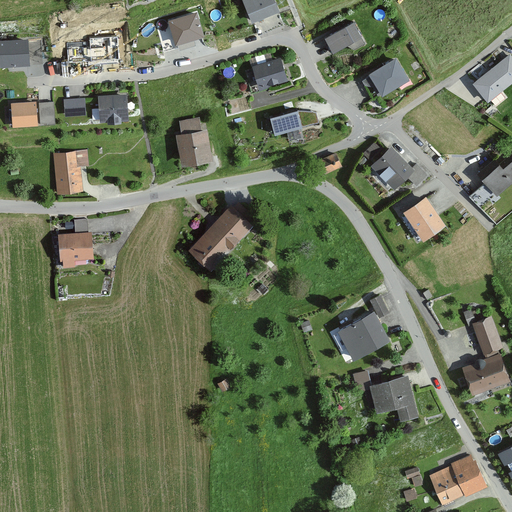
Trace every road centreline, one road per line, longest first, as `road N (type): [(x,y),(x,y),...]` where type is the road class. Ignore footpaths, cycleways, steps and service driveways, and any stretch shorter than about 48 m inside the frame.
road 1 (residential): [(511,511),(352,212),(322,186),(288,173)]
road 2 (residential): [(374,129),(320,87),(288,39),(150,74),(28,83)]
road 3 (residential): [(288,173),(97,206),(0,207)]
road 4 (residential): [(511,30),(389,121)]
road 5 (residential): [(491,230),(389,121)]
